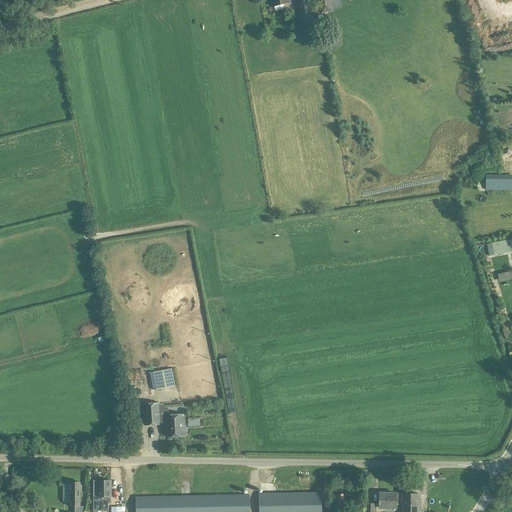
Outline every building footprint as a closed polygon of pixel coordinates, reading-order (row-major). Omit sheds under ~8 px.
[(299,0),(296,1),(301,26),(315,23),(310,0),(299,0)] [(333,11),(330,0),(317,0),(321,14),(333,11)] [(511,279),(509,271),(497,274),(500,282),(511,279)] [(172,368),(153,372),(156,390),(176,386),(172,368)] [(184,435),(183,414),(166,415),(166,416),(159,416),(158,403),(144,404),(146,424),(160,423),(167,423),(167,436),(184,435)] [(197,424),(196,415),(186,416),(187,425),(197,424)] [(111,504),(111,482),(94,481),(94,511),(96,511),(108,511),(109,504),(111,504)] [(80,483),(71,483),(71,507),(75,507),(75,511),(82,511),(84,507),(80,507),(80,492),(83,492),(83,486),(80,486),(80,483)] [(322,511),(322,492),(259,494),(259,511),(322,511)] [(335,494),(336,511),(348,511),(347,494),(335,494)] [(397,505),(399,505),(399,494),(380,494),(380,509),(397,509),(397,505)] [(419,511),(419,494),(399,494),(399,505),(403,505),(402,511),(419,511)] [(135,511),(250,511),(250,495),(136,497),(135,511)]
